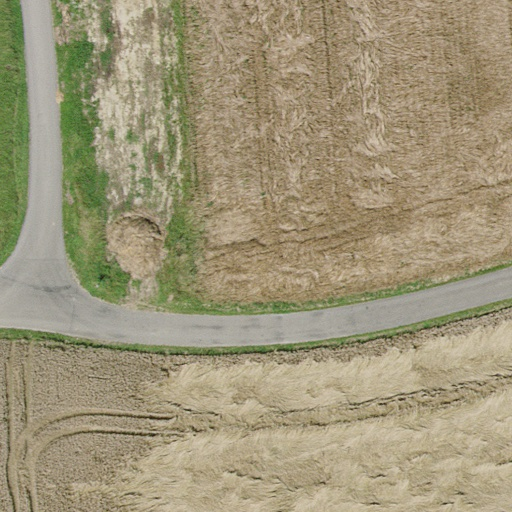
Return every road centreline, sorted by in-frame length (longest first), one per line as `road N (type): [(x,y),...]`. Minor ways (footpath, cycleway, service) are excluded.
road 1 (track): [(25,307),(163,325),(316,325),(511,278)]
road 2 (track): [(32,0),(43,100),(41,227),(25,307)]
